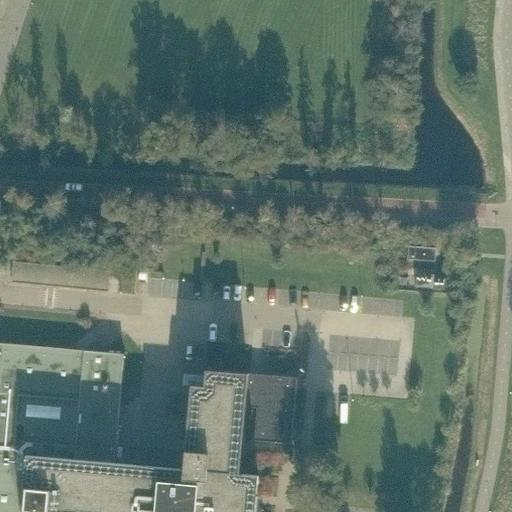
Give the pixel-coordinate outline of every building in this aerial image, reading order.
[(154,51),(157,51),(157,64),(182,65),(183,30),(154,30),(154,51)] [(435,263),(436,250),(410,248),(409,261),(435,263)] [(117,277),(118,259),(19,254),(18,272),(117,277)] [(416,277),(416,286),(429,287),(445,288),(446,277),(433,277),(433,274),(417,273),(416,277)] [(0,511),(255,511),(256,503),(257,495),(259,475),(240,473),(245,405),(257,407),(254,440),(291,443),(297,377),(206,369),(204,386),(191,384),(184,469),(124,464),(125,461),(183,465),(185,449),(116,443),(121,395),(124,354),(105,352),(84,350),(83,358),(71,357),(72,349),(45,347),(0,343),(0,511)]
